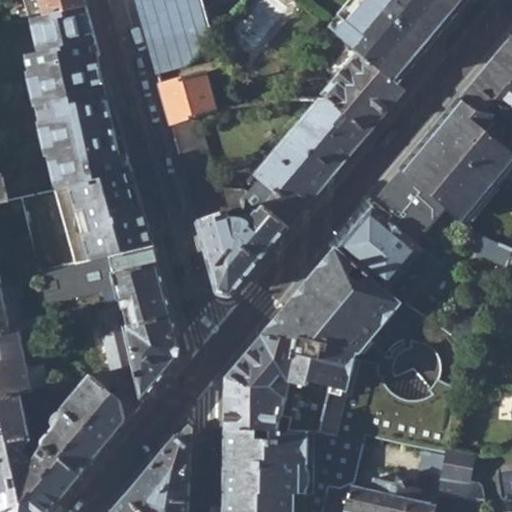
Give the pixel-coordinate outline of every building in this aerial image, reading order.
[(24,0),(29,18),(85,6),(83,0),(24,0)] [(136,0),(157,75),(189,66),(210,39),(198,0),(136,0)] [(301,0),(327,21),(345,0),(301,0)] [(362,0),(335,32),(359,53),(396,84),(467,0),(362,0)] [(25,55),(57,189),(131,172),(125,150),(115,115),(107,117),(102,100),(110,97),(85,6),(29,18),(38,52),(25,55)] [(511,37),(459,101),(484,116),(494,119),(511,122),(511,37)] [(322,94),(325,96),(368,133),(404,91),(396,84),(359,53),(322,94)] [(160,86),(171,124),(198,116),(214,112),(204,73),(160,86)] [(288,229),(368,133),(325,96),(319,97),(259,172),(261,177),(250,191),(245,187),(218,187),(198,116),(171,124),(198,223),(244,210),(261,206),(288,229)] [(102,100),(107,117),(115,115),(110,97),(102,100)] [(459,101),(398,175),(437,207),(459,224),(511,160),(511,122),(494,119),(484,116),(459,101)] [(53,190),(74,264),(152,248),(131,172),(57,189),(53,190)] [(433,211),(437,207),(398,175),(333,251),(353,268),(365,277),(380,290),(406,303),(438,265),(405,238),(428,209),(433,211)] [(232,295),(288,229),(261,206),(244,210),(198,223),(218,292),(232,295)] [(458,247),(504,270),(511,255),(467,232),(458,247)] [(38,272),(32,245),(6,250),(10,260),(4,262),(8,279),(38,272)] [(100,289),(105,309),(118,306),(111,273),(156,262),(152,248),(74,264),(38,272),(44,301),(100,289)] [(332,253),(352,269),(353,268),(333,251),(332,253)] [(346,511),(352,489),(355,478),(359,458),(362,441),(418,452),(425,453),(445,458),(447,453),(444,452),(457,391),(434,379),(430,385),(426,387),(430,392),(426,397),(420,400),(414,401),(408,401),(402,401),(396,398),(391,394),(387,389),(384,384),(382,378),(376,377),(375,370),(375,364),(352,360),(354,355),(358,356),(361,352),(401,305),(386,294),(384,296),(364,279),(356,287),(345,276),(352,269),(332,253),(262,337),(295,341),(294,347),(287,380),(283,395),(275,432),(226,431),(224,511),(346,511)] [(118,306),(142,402),(182,354),(156,262),(111,273),(118,306)] [(380,290),(365,277),(364,279),(384,296),(386,294),(380,290)] [(0,333),(17,330),(28,327),(27,319),(8,323),(0,284),(0,333)] [(80,315),(96,373),(112,369),(125,422),(142,402),(118,306),(105,309),(86,313),(80,315)] [(80,315),(86,313),(85,307),(77,309),(78,315),(80,315)] [(456,331),(475,340),(485,316),(467,309),(456,331)] [(0,396),(31,390),(25,369),(17,330),(0,333),(0,396)] [(226,431),(275,432),(283,395),(272,388),(280,377),(287,380),(294,347),(295,341),(262,337),(226,378),(226,431)] [(31,390),(46,386),(41,365),(25,369),(31,390)] [(44,444),(78,475),(125,422),(112,369),(96,373),(87,376),(67,399),(59,408),(60,414),(53,419),(52,426),(44,437),(44,444)] [(46,511),(78,475),(44,444),(34,456),(28,464),(25,462),(26,460),(27,457),(27,455),(27,454),(26,453),(22,448),(32,434),(23,399),(39,397),(65,391),(67,399),(87,376),(46,386),(31,390),(0,396),(0,511),(46,511)] [(426,387),(382,378),(384,384),(387,389),(391,394),(396,398),(402,401),(408,401),(414,401),(420,400),(426,397),(430,392),(426,387)] [(187,511),(188,428),(185,426),(125,497),(142,511),(187,511)] [(359,458),(415,469),(418,452),(362,441),(359,458)] [(422,468),(443,470),(445,458),(425,453),(422,468)] [(443,470),(439,495),(481,503),(481,490),(477,485),(466,481),(470,459),(447,453),(445,458),(443,470)] [(434,511),(439,495),(409,489),(410,482),(398,479),(397,487),(375,482),(372,494),(352,489),(346,511),(434,511)] [(482,511),(481,503),(439,495),(434,511),(482,511)] [(142,511),(125,497),(111,511),(142,511)]
